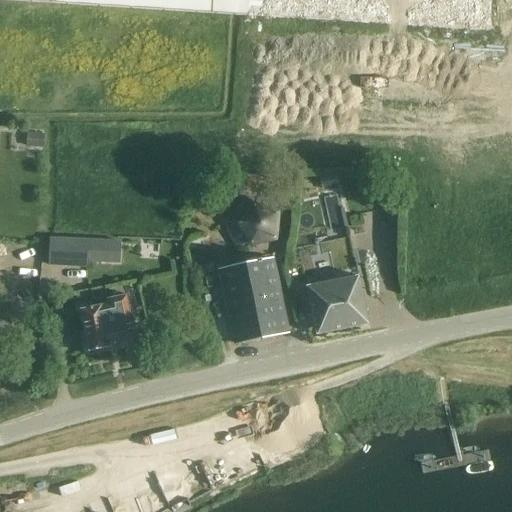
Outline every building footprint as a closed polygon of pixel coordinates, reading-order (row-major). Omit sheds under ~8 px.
[(227,148),(226,124),(175,125),(175,149),(227,148)] [(327,196),(330,227),(343,226),(340,194),(327,196)] [(223,222),(238,247),(250,243),(251,245),(275,240),(278,212),(255,203),(245,197),(223,222)] [(292,249),(298,281),(357,268),(350,237),(292,249)] [(51,239),(50,265),(86,267),(86,263),(86,261),(107,262),(108,247),(112,247),(112,241),(51,239)] [(271,259),(219,270),(235,346),(287,335),(271,259)] [(306,286),(316,334),(368,324),(358,276),(306,286)] [(80,310),(88,349),(109,345),(108,341),(133,336),(125,296),(107,299),(108,304),(80,310)]
